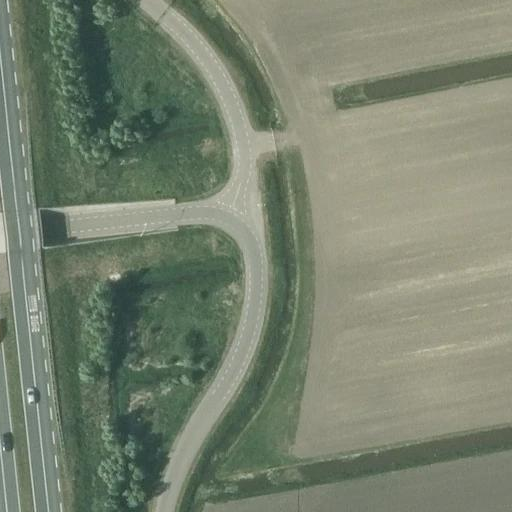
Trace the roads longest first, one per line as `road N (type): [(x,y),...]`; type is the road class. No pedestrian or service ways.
road 1 (primary): [(46,511),(0,71)]
road 2 (unclassified): [(163,511),(173,475),(244,341),(255,296),(253,246),(227,217)]
road 3 (unclassified): [(227,217),(243,170),(233,107),(210,62),(163,15)]
road 4 (unclassified): [(227,217),(37,230)]
